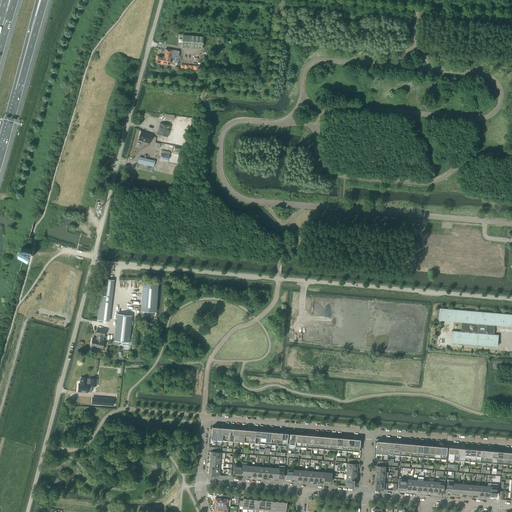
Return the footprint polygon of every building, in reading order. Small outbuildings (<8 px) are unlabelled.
[(204,37),(183,35),(181,47),(203,49),(204,37)] [(179,50),(165,49),(164,57),(158,56),(157,63),(169,65),(171,56),(178,57),(179,50)] [(168,137),(170,126),(160,124),(157,134),(168,137)] [(140,132),(138,140),(150,144),(152,135),(140,132)] [(183,149),(175,148),(174,151),(179,152),(177,161),(180,162),(183,149)] [(168,160),(170,153),(162,151),(160,159),(168,160)] [(155,161),(139,158),(138,163),(154,167),(155,161)] [(29,259),(30,251),(18,250),(17,258),(29,259)] [(97,320),(109,321),(113,280),(107,279),(107,286),(105,286),(104,296),(100,295),(97,320)] [(158,284),(143,283),(141,311),(156,312),(158,284)] [(511,314),(442,309),(442,308),(440,308),(440,309),(441,309),(440,320),(462,322),(461,332),(452,331),(453,331),(452,342),(451,342),(451,343),(497,347),(497,346),(498,335),(499,335),(494,334),(494,325),(511,326),(511,314)] [(114,340),(129,342),(132,316),(117,314),(114,340)] [(104,336),(105,330),(97,328),(96,335),(97,335),(96,339),(93,338),(91,346),(93,347),(93,348),(93,349),(95,349),(96,348),(102,349),(104,341),(102,340),(103,336),(104,336)] [(96,386),(96,381),(96,379),(90,379),(90,382),(87,382),(87,379),(81,378),(80,384),(79,384),(78,391),(87,392),(88,385),(90,385),(96,386)] [(97,387),(97,392),(113,393),(114,382),(102,382),(102,387),(97,387)] [(113,399),(96,398),(95,404),(113,406),(113,399)] [(217,439),(218,427),(212,427),(212,429),(210,429),(209,437),(211,438),(211,439),(217,439)] [(360,439),(354,439),(353,451),(359,451),(359,450),(361,450),(362,441),(360,441),(360,439)] [(382,453),(383,441),(377,441),(377,443),(375,443),(375,451),(376,452),(376,453),(382,453)] [(407,480),(399,479),(398,485),(400,485),(400,486),(402,487),(402,488),(406,489),(407,480)] [(214,503),(213,505),(226,506),(227,499),(229,500),(229,496),(221,495),(221,498),(220,497),(219,498),(215,498),(215,502),(214,502),(214,503)] [(248,510),(249,498),(243,498),(243,501),(240,500),(239,506),(242,507),(242,509),(248,510)] [(287,501),(281,501),(280,511),(285,511),(286,505),(288,505),(288,502),(286,502),(287,501)]
